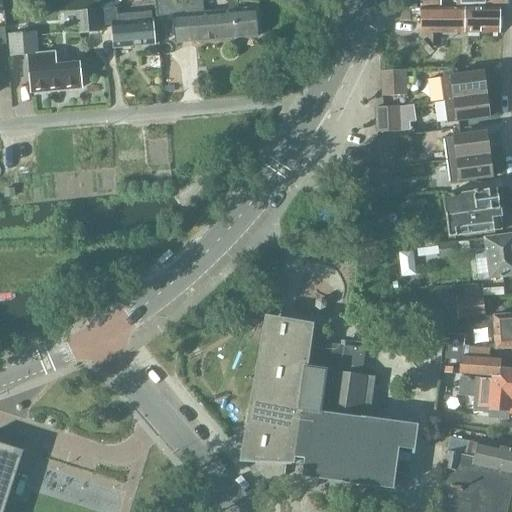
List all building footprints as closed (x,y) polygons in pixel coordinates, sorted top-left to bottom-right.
[(203,14),(203,7),(177,9),(177,16),(174,17),(176,44),(257,37),(255,9),(203,14)] [(498,34),(499,9),(420,8),(420,33),(498,34)] [(117,16),(117,9),(78,12),(80,34),(99,33),(98,27),(112,26),(114,49),(154,46),(152,21),(152,12),(117,16)] [(0,68),(9,68),(5,29),(0,29),(0,68)] [(38,54),(36,33),(9,35),(11,58),(28,56),(31,91),(46,90),(46,92),(81,89),(79,65),(56,67),(54,53),(38,54)] [(381,85),(406,84),(405,71),(381,72),(381,85)] [(444,102),(486,96),(483,73),(441,79),(444,102)] [(406,84),(381,85),(382,97),(407,96),(406,84)] [(486,96),(444,102),(447,124),(489,119),(486,96)] [(377,134),(401,133),(400,107),(398,107),(388,108),(375,109),(377,134)] [(447,162),(489,156),(486,133),(444,139),(447,162)] [(394,168),(398,143),(374,139),(369,164),(394,168)] [(489,156),(447,162),(450,184),(492,179),(489,156)] [(385,200),(390,172),(366,168),(361,195),(385,200)] [(15,189),(5,189),(5,197),(15,196),(15,189)] [(497,194),(497,190),(443,198),(449,238),(503,231),(499,207),(503,206),(501,193),(497,194)] [(490,280),(511,276),(511,235),(484,239),(490,280)] [(457,242),(437,246),(438,247),(439,255),(439,259),(459,257),(457,242)] [(426,248),(417,249),(418,257),(427,256),(439,255),(438,247),(426,248)] [(459,319),(484,317),(482,297),(457,299),(459,319)] [(511,315),(494,317),(467,320),(468,329),(495,327),(496,350),(511,348),(511,315)] [(370,420),(375,378),(362,376),(365,350),(311,342),(313,326),(270,319),(245,465),(298,467),(299,462),(307,463),(306,472),(391,484),(396,450),(412,452),(415,427),(370,420)] [(429,331),(428,342),(444,344),(445,333),(429,331)] [(466,359),(462,359),(464,335),(448,334),(445,368),(460,369),(459,374),(498,377),(500,361),(487,360),(488,350),(467,349),(466,359)] [(493,378),(492,381),(477,379),(473,411),(489,413),(488,417),(505,419),(506,412),(507,407),(511,407),(511,372),(501,371),(500,379),(493,378)] [(477,444),(450,438),(447,452),(445,452),(442,468),(445,470),(440,511),(506,511),(511,491),(511,451),(477,443),(477,444)] [(0,511),(4,511),(5,511),(24,452),(0,444),(0,511)]
